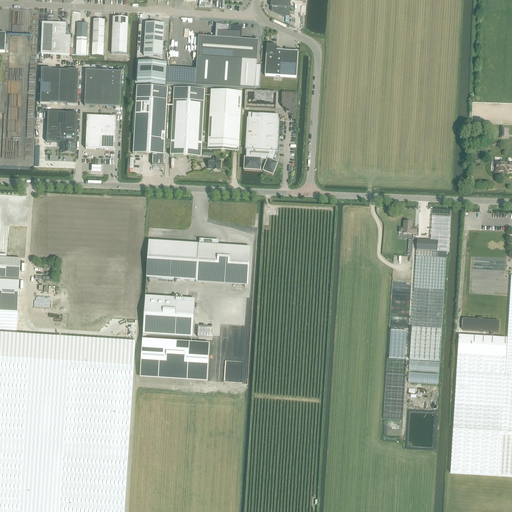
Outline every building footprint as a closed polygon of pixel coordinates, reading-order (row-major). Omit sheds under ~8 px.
[(270,0),(270,7),(272,7),(271,11),(284,17),(290,17),(290,0),(270,0)] [(111,55),(127,55),(128,19),(113,18),(111,55)] [(60,24),(42,23),(41,54),(70,56),(70,37),(66,37),(66,24),(63,21),(60,24)] [(92,57),(103,57),(105,21),(94,21),(92,57)] [(150,24),(146,23),(143,56),(162,57),(164,25),(151,24),(151,23),(150,23),(150,24)] [(76,56),(86,56),(87,24),(77,24),(76,56)] [(216,38),(198,37),(195,86),(255,90),(255,87),(259,87),(261,66),(257,66),(258,41),(241,40),(242,29),(240,28),(231,27),(230,30),(227,30),(228,27),(218,26),(217,28),(216,38)] [(265,76),(296,78),(298,53),(276,51),(276,46),(267,45),(266,56),(265,76)] [(176,57),(179,57),(179,56),(177,56),(177,53),(174,53),(174,56),(171,56),(170,61),(176,62),(176,57)] [(165,85),(167,63),(138,62),(137,83),(165,85)] [(67,105),(78,106),(79,71),(69,70),(69,71),(52,71),(52,70),(42,69),(40,104),(50,105),(50,104),(67,104),(67,105)] [(121,73),(86,71),(84,106),(120,108),(121,73)] [(165,135),(164,135),(167,89),(137,87),(135,134),(134,134),(133,154),(153,155),(164,156),(164,148),(165,140),(165,135)] [(202,137),(204,91),(174,89),(172,135),(171,135),(171,140),(165,140),(164,148),(170,148),(170,155),(201,157),(202,150),(202,141),(202,137)] [(202,144),(202,150),(207,150),(207,151),(239,153),(242,93),(211,91),(208,144),(202,144)] [(511,104),(490,104),(490,122),(511,121),(511,104)] [(48,113),(46,143),(60,143),(61,143),(61,144),(60,144),(60,147),(62,147),(62,150),(60,150),(60,153),(75,154),(76,144),(75,144),(77,144),(78,114),(48,113)] [(244,171),(260,172),(260,171),(262,171),(263,171),(263,172),(273,176),(278,164),(273,162),(274,159),(275,159),(276,156),(275,156),(276,152),(278,153),(279,121),(278,121),(279,116),(248,114),(248,119),(247,119),(245,151),(246,151),(246,159),(245,159),(244,171)] [(86,149),(115,150),(116,118),(87,117),(86,149)] [(165,166),(165,156),(164,156),(153,155),(152,166),(165,166)] [(214,161),(208,160),(208,163),(207,163),(207,166),(207,167),(208,167),(208,169),(213,170),(213,171),(219,171),(219,170),(220,170),(221,161),(219,161),(219,160),(214,159),(214,161)] [(495,173),(506,174),(507,171),(511,171),(511,164),(507,164),(508,163),(496,162),(495,173)] [(480,218),(481,212),(466,212),(466,224),(467,224),(468,222),(477,222),(477,218),(480,218)] [(412,223),(404,222),(403,229),(399,228),(399,233),(403,233),(403,234),(412,235),(412,234),(416,235),(416,229),(411,229),(412,223)] [(428,223),(429,230),(447,230),(447,222),(428,223)] [(248,285),(250,248),(218,246),(218,241),(199,240),(199,245),(177,243),(177,241),(155,240),(155,242),(149,241),(146,278),(248,285)] [(417,240),(417,251),(437,252),(438,252),(438,242),(417,240)] [(437,252),(417,251),(412,327),(442,329),(447,252),(438,252),(437,252)] [(0,310),(18,312),(19,282),(19,280),(21,259),(0,258),(0,310)] [(453,429),(511,432),(511,275),(511,276),(507,339),(493,338),(490,338),(459,336),(457,354),(453,429)] [(195,300),(145,297),(143,334),(168,335),(193,337),(193,322),(195,300)] [(0,330),(17,331),(18,312),(0,310),(0,330)] [(462,320),(461,329),(463,331),(491,332),(490,338),(493,338),(493,333),(497,333),(499,331),(499,322),(498,321),(484,320),(484,318),(478,318),(478,319),(464,319),(462,320)] [(442,329),(412,327),(410,360),(440,362),(442,329)] [(0,511),(124,511),(126,490),(130,427),(133,381),(136,343),(78,339),(70,338),(16,335),(17,331),(0,330),(0,511)] [(142,340),(140,377),(179,379),(207,381),(208,364),(210,344),(182,342),(142,340)] [(511,432),(453,429),(450,473),(497,476),(511,476),(511,432)]
